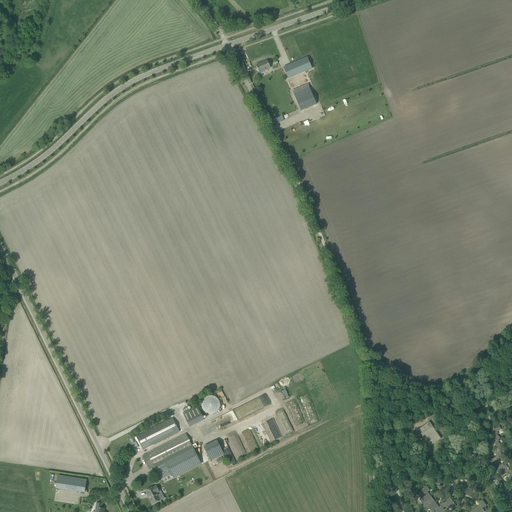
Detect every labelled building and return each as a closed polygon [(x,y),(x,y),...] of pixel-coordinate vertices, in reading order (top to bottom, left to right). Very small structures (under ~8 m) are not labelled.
[(283,67),(288,79),(312,69),(307,57),(283,67)] [(256,65),(260,72),(270,68),(267,61),(256,65)] [(280,128),(302,119),(284,73),(262,81),(280,128)] [(306,73),(289,79),(291,85),(295,83),(296,88),(310,84),(306,73)] [(309,87),(293,94),(301,111),(316,104),(309,87)] [(205,398),(204,398),(204,399),(203,400),(202,401),(202,402),(202,403),(201,404),(201,405),(201,406),(202,407),(202,408),(202,409),(203,410),(204,411),(204,412),(205,412),(205,413),(206,413),(207,413),(207,414),(208,414),(209,414),(210,414),(211,414),(212,414),(213,414),(214,414),(215,414),(215,413),(216,413),(217,412),(218,411),(219,410),(219,409),(220,408),(220,407),(220,406),(220,405),(220,404),(220,403),(220,402),(219,401),(219,400),(218,399),(217,398),(216,397),(215,397),(214,396),(213,396),(212,396),(211,396),(210,396),(209,396),(208,396),(207,397),(206,397),(205,398)] [(268,396),(211,419),(215,428),(272,405),(268,396)] [(182,413),(189,427),(204,419),(197,406),(182,413)] [(136,436),(143,450),(179,431),(173,418),(136,436)] [(418,430),(429,447),(441,439),(429,422),(418,430)] [(490,429),(495,438),(498,436),(496,433),(501,430),(499,426),(495,429),(493,427),(490,429)] [(151,468),(154,466),(159,477),(170,472),(173,477),(201,463),(186,434),(142,456),(149,469),(151,468)] [(495,444),(497,448),(500,446),(497,441),(500,439),(498,436),(495,438),(490,442),(492,445),(495,444)] [(203,447),(210,461),(224,454),(217,440),(203,447)] [(495,454),(496,456),(498,459),(503,456),(499,451),(502,449),(500,446),(497,448),(492,452),(494,454),(495,454)] [(494,463),(497,468),(500,465),(496,460),(498,459),(496,456),(489,461),(492,465),(494,463)] [(507,476),(509,474),(507,472),(509,471),(506,465),(504,466),(502,464),(500,465),(497,468),(498,470),(500,469),(503,473),(505,472),(507,476)] [(56,488),(79,492),(84,492),(86,480),(58,476),(56,488)] [(145,491),(152,504),(161,500),(157,493),(159,492),(156,486),(145,491)] [(423,505),(424,506),(433,499),(429,493),(428,494),(427,492),(429,490),(426,486),(421,490),(424,494),(420,497),(423,500),(421,501),(423,504),(423,505)] [(444,503),(441,505),(443,508),(446,506),(449,509),(452,507),(453,509),(456,506),(450,498),(447,500),(448,501),(445,504),(444,503)] [(433,499),(424,506),(425,507),(428,510),(429,508),(432,511),(435,509),(437,511),(439,511),(444,509),(443,508),(441,505),(438,507),(437,505),(433,499)] [(477,506),(471,511),(472,511),(484,511),(485,511),(482,508),(486,505),(482,500),(478,503),(480,506),(478,507),(477,506)] [(103,511),(104,508),(102,508),(102,504),(96,503),(94,511),(93,511),(92,511),(103,511)]
